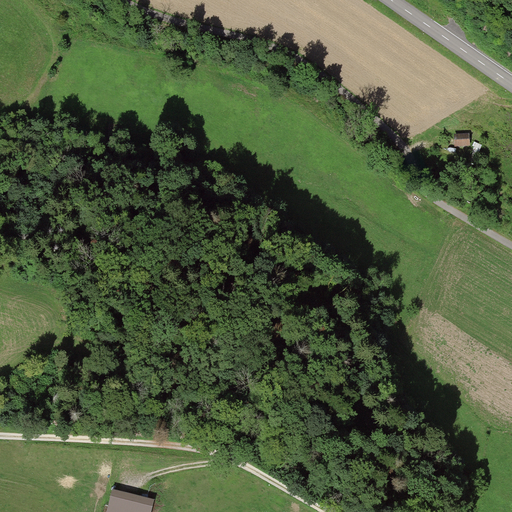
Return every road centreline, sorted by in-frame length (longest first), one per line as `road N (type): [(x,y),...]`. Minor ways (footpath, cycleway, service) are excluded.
road 1 (track): [(511,247),(427,197),(404,149),(287,54),(118,0)]
road 2 (track): [(327,511),(204,449),(0,435)]
road 3 (tertiary): [(389,0),(511,85)]
road 4 (track): [(30,105),(56,45),(53,31),(22,0)]
